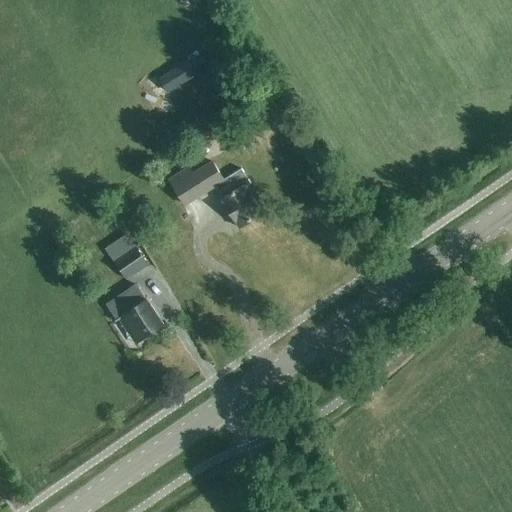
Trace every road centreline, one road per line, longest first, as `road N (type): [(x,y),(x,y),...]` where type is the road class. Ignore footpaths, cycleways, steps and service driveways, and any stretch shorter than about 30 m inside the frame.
road 1 (primary): [(69,511),(511,208)]
road 2 (track): [(227,403),(292,511)]
